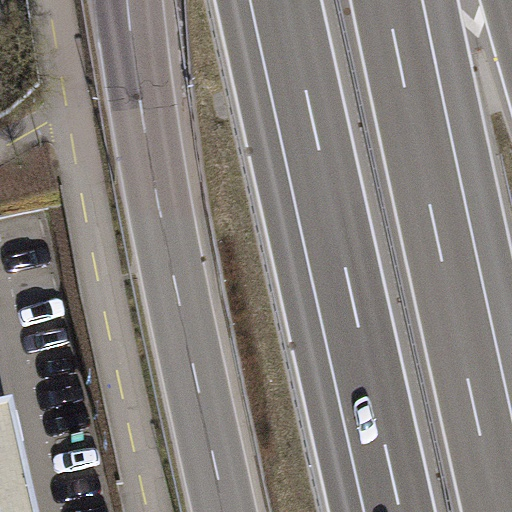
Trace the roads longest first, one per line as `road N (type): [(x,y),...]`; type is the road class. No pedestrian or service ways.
road 1 (motorway): [(270,0),(384,511)]
road 2 (primary): [(129,0),(160,205),(227,511)]
road 3 (motorway): [(511,488),(406,0)]
